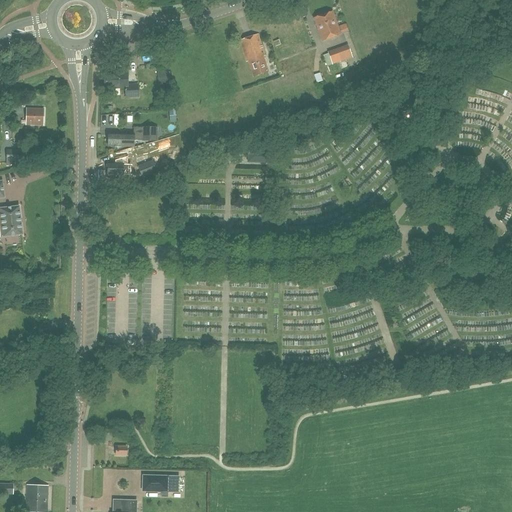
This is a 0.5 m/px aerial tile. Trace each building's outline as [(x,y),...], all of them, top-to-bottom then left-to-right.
[(490,19),(495,15),(488,7),(484,12),(490,19)] [(322,41),(340,35),(332,12),(314,18),(322,41)] [(485,19),(474,21),(475,28),(486,26),(485,19)] [(341,34),(348,31),(345,24),(339,27),(341,34)] [(268,72),(263,57),(265,56),(258,34),(239,41),(246,62),(248,61),(254,77),(268,72)] [(332,65),(352,57),(348,45),(327,52),(332,65)] [(128,85),(127,70),(118,71),(118,74),(104,74),(105,89),(125,88),(126,98),(138,97),(138,85),(128,85)] [(170,84),(169,71),(157,73),(159,85),(170,84)] [(43,126),(44,109),(27,108),(26,125),(43,126)] [(156,141),(156,128),(133,127),(133,135),(124,135),(108,134),(108,147),(134,147),(134,141),(156,141)] [(15,164),(19,164),(19,161),(25,162),(25,151),(6,150),(6,165),(15,165),(15,164)] [(273,164),(273,151),(248,150),(247,163),(273,164)] [(142,178),(157,172),(152,160),(137,166),(142,178)] [(131,178),(131,165),(123,165),(107,164),(107,175),(117,175),(117,178),(131,178)] [(22,235),(19,207),(0,208),(0,228),(5,228),(6,236),(4,236),(4,235),(3,235),(3,236),(3,237),(22,235)] [(127,446),(115,445),(115,456),(127,457),(127,453),(128,453),(128,450),(127,449),(127,446)] [(167,477),(143,476),(143,491),(166,491),(167,477)] [(0,493),(12,494),(13,485),(0,484),(0,493)] [(37,511),(47,511),(48,486),(27,486),(26,511),(37,511)] [(136,511),(136,501),(124,501),(123,511),(136,511)]
